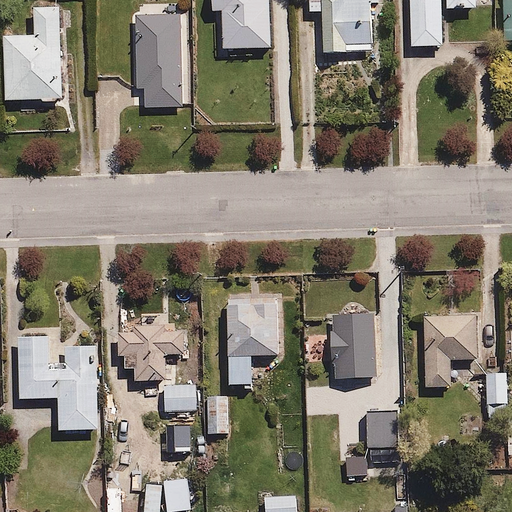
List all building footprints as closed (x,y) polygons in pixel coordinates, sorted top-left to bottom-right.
[(225,3),(226,49),(272,48),(271,0),(215,0),(216,3),(225,3)] [(373,0),(324,0),(325,55),(374,55),(373,0)] [(412,0),(413,47),(447,47),(447,10),(479,10),(479,0),(412,0)] [(511,0),(502,0),(503,57),(511,56),(511,0)] [(38,36),(6,37),(10,102),(46,100),(46,105),(58,104),(58,99),(64,99),(63,75),(69,74),(68,62),(65,62),(62,9),(37,10),(38,36)] [(263,390),(263,372),(253,372),(253,358),(282,358),(281,305),(229,306),(230,384),(245,384),(246,390),(263,390)] [(428,331),(422,331),(424,390),(454,389),(453,362),(483,360),(481,316),(428,318),(428,331)] [(378,371),(378,320),(336,320),(336,337),(320,337),(320,358),(348,358),(348,379),(361,379),(361,371),(378,371)] [(187,356),(187,328),(172,328),(172,325),(135,325),(135,333),(117,334),(118,358),(125,358),(125,372),(137,372),(137,383),(170,383),(169,359),(171,359),(171,356),(187,356)] [(50,340),(47,340),(47,333),(24,334),(24,340),(22,340),(22,400),(60,399),(61,431),(100,431),(99,366),(93,367),(93,360),(103,360),(103,353),(99,353),(98,343),(92,343),(92,347),(69,347),(69,361),(51,361),(50,340)] [(508,371),(488,371),(489,406),(509,406),(508,371)] [(161,406),(161,415),(199,414),(198,386),(165,386),(165,395),(156,395),(156,406),(161,406)] [(230,392),(207,392),(208,436),(231,436),(230,392)] [(371,472),(384,472),(384,449),(402,449),(402,412),(370,412),(371,472)] [(300,511),(301,499),(264,497),(263,511),(300,511)]
